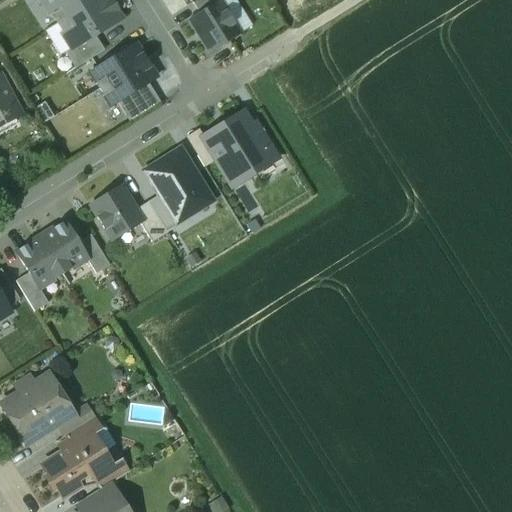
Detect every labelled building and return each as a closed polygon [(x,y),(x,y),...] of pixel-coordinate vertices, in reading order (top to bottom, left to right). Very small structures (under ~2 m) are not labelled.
[(40,0),(41,1),(56,24),(95,0),(40,0)] [(71,48),(72,50),(94,36),(119,20),(106,0),(95,0),(56,24),(71,48)] [(198,0),(192,4),(199,15),(219,2),(221,0),(198,0)] [(219,2),(199,15),(188,20),(209,55),(240,36),(219,2)] [(104,51),(94,36),(72,50),(71,48),(64,53),(75,69),(104,51)] [(110,107),(116,103),(147,84),(155,78),(135,46),(90,74),(110,107)] [(0,78),(0,126),(20,116),(0,78)] [(147,84),(116,103),(129,123),(160,104),(147,84)] [(251,128),(244,116),(204,141),(208,149),(196,157),(203,169),(216,161),(231,184),(270,160),(261,144),(266,141),(256,125),(251,128)] [(204,141),(199,133),(186,141),(196,157),(208,149),(204,141)] [(174,220),(175,219),(187,212),(190,215),(210,203),(178,151),(161,162),(162,164),(146,175),(159,196),(174,220)] [(121,187),(89,207),(111,242),(139,224),(142,222),(135,210),(121,187)] [(159,196),(147,203),(166,234),(179,226),(175,219),(174,220),(159,196)] [(147,203),(135,210),(142,222),(139,224),(151,243),(166,234),(147,203)] [(63,223),(39,238),(62,275),(86,261),(87,260),(77,244),(63,223)] [(90,236),(77,244),(87,260),(86,261),(95,275),(109,267),(90,236)] [(15,253),(28,274),(37,290),(38,289),(62,275),(39,238),(15,253)] [(0,270),(0,297),(7,308),(18,301),(0,270)] [(37,290),(28,274),(15,282),(33,313),(47,305),(38,289),(37,290)] [(0,320),(10,315),(7,308),(0,297),(0,320)] [(50,374),(1,404),(26,444),(58,424),(59,425),(76,415),(75,414),(74,412),(64,418),(52,398),(62,392),(50,374)] [(74,412),(62,392),(52,398),(64,418),(74,412)] [(93,419),(85,407),(75,414),(76,415),(59,425),(65,436),(92,419),(93,419)] [(65,436),(71,447),(90,435),(99,430),(92,419),(65,436)] [(71,447),(41,465),(48,475),(45,477),(53,490),(56,489),(62,499),(91,481),(111,469),(90,435),(71,447)] [(111,469),(91,481),(98,491),(110,483),(126,474),(120,463),(111,469)] [(98,491),(86,499),(93,510),(115,496),(117,494),(110,483),(98,491)] [(93,510),(89,511),(125,511),(115,496),(93,510)]
